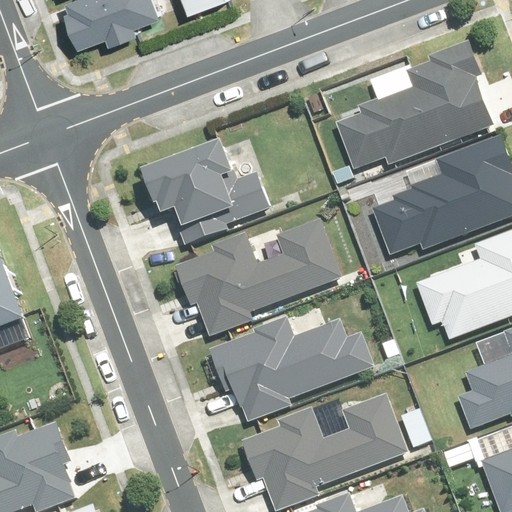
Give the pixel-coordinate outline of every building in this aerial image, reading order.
[(75,14),(88,49),(119,37),(122,46),(148,36),(145,29),(168,20),(160,0),(78,0),(77,0),(82,11),(75,14)] [(192,0),(198,15),(236,1),(235,0),(192,0)] [(394,168),(497,130),(467,48),(373,83),(380,102),(364,107),(367,116),(341,125),(359,172),(391,160),(394,168)] [(206,225),(211,240),(233,232),(230,224),(274,208),(249,141),(152,177),(164,212),(168,210),(171,219),(184,214),(190,230),(206,225)] [(511,153),(507,141),(443,165),(449,179),(399,198),(402,204),(377,213),(394,258),(426,246),(428,251),(511,219),(511,153)] [(255,317),(347,281),(324,223),(283,239),(290,257),(263,268),(250,236),(221,248),(223,254),(181,271),(196,309),(204,305),(217,339),(257,323),(255,317)] [(448,325),(453,340),(511,319),(511,235),(480,246),(485,261),(421,283),(437,329),(448,325)] [(0,353),(7,351),(1,334),(33,322),(3,245),(0,246),(0,353)] [(291,401),(378,367),(367,339),(353,344),(345,325),(302,342),(294,319),(265,330),(267,333),(213,354),(223,379),(234,375),(253,424),(293,408),(291,401)] [(511,334),(509,336),(511,344),(511,360),(469,375),(476,395),(462,400),(473,432),(511,418),(511,334)] [(270,483),(281,511),(294,511),(320,502),(316,492),(414,454),(392,396),(349,412),(357,430),(329,441),(318,411),(289,423),(291,429),(244,447),(260,487),(270,483)] [(78,464),(66,429),(21,445),(17,434),(0,439),(0,511),(27,511),(39,508),(40,511),(52,511),(80,502),(68,467),(78,464)] [(511,511),(511,456),(489,464),(504,511),(511,511)] [(412,511),(408,500),(375,511),(362,511),(357,497),(317,511),(412,511)]
